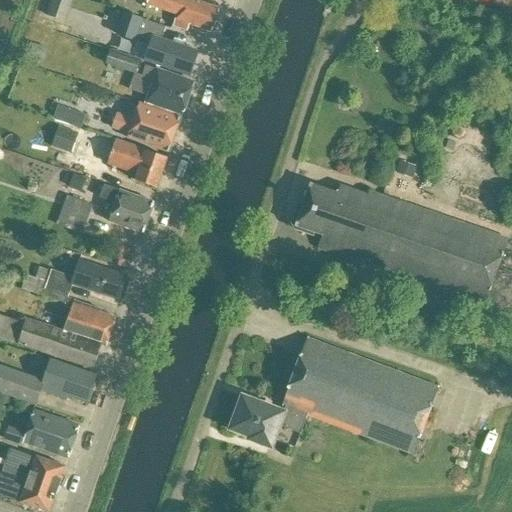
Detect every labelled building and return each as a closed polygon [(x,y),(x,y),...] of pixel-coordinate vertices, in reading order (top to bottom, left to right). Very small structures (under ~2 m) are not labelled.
[(72,0),(49,0),(44,16),(65,23),(72,0)] [(212,34),(220,11),(189,0),(148,0),(147,5),(178,17),(174,27),(188,32),(191,26),(212,34)] [(511,0),(493,0),(489,11),(511,18),(511,0)] [(142,22),(142,20),(125,14),(117,36),(150,46),(145,61),(190,78),(199,53),(161,40),(165,30),(142,22)] [(39,60),(42,49),(33,46),(29,57),(39,60)] [(194,84),(158,71),(140,65),(141,62),(110,51),(105,66),(133,75),(127,91),(148,98),(146,104),(183,117),(194,84)] [(169,153),(181,120),(140,106),(134,121),(117,116),(113,129),(130,135),(128,139),(169,153)] [(82,128),(86,117),(72,112),(68,124),(82,128)] [(77,135),(58,128),(51,148),(70,154),(77,135)] [(135,182),(157,190),(158,189),(157,189),(167,160),(167,161),(168,160),(116,142),(108,165),(137,174),(135,182)] [(484,309),(508,241),(370,193),(369,197),(340,187),(337,195),(311,186),(301,214),(295,215),(292,226),(295,231),(313,237),(314,234),(322,237),(317,250),(484,309)] [(153,204),(120,193),(103,187),(99,200),(116,205),(111,223),(143,234),(153,204)] [(81,235),(92,206),(65,197),(55,226),(81,235)] [(39,268),(34,280),(26,278),(22,291),(42,298),(56,303),(66,306),(72,286),(118,301),(126,278),(79,262),(73,280),(39,268)] [(0,340),(17,347),(18,345),(92,370),(100,346),(106,348),(116,319),(100,314),(101,311),(74,303),(64,334),(26,320),(25,325),(0,316),(0,340)] [(413,457),(438,389),(307,339),(282,408),(285,409),(283,414),(243,398),(231,430),(250,438),(249,441),(271,449),(279,428),(300,435),(307,417),(413,457)] [(67,397),(87,404),(97,377),(51,361),(43,382),(0,367),(0,394),(36,407),(41,392),(66,401),(67,397)] [(68,459),(79,428),(33,412),(25,434),(8,428),(4,439),(21,445),(22,443),(68,459)] [(22,483),(56,494),(65,468),(36,458),(36,459),(10,451),(4,469),(25,476),(22,483)] [(43,511),(50,511),(56,494),(22,483),(25,476),(4,469),(0,481),(0,496),(20,504),(43,511)]
